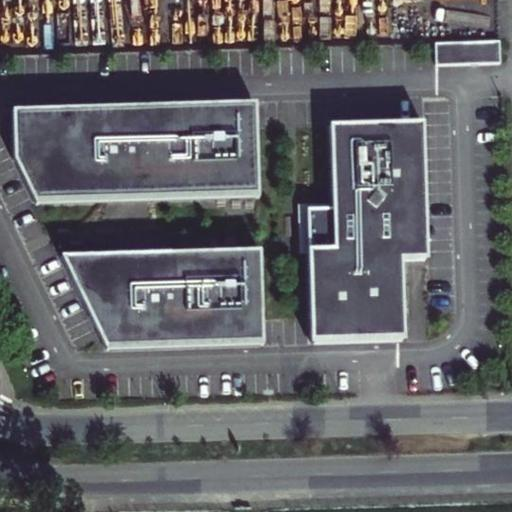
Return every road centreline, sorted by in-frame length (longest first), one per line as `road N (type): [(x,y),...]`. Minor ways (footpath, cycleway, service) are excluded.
road 1 (tertiary): [(511,416),(58,429),(0,415)]
road 2 (tertiary): [(0,470),(240,478),(511,469)]
